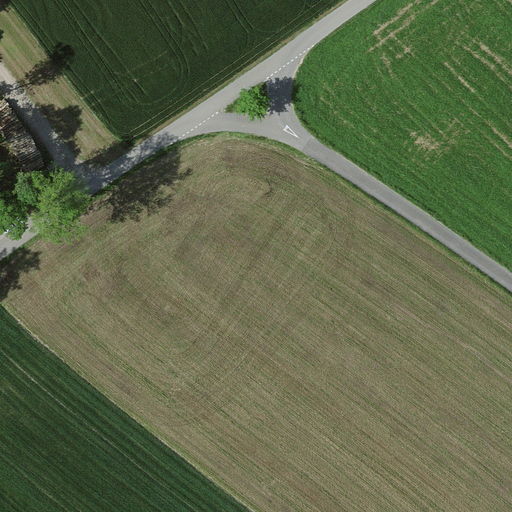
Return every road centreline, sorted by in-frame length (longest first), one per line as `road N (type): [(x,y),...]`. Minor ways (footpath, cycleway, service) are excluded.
road 1 (unclassified): [(511,278),(285,120)]
road 2 (unclassified): [(0,252),(193,119)]
road 3 (track): [(89,186),(0,62)]
